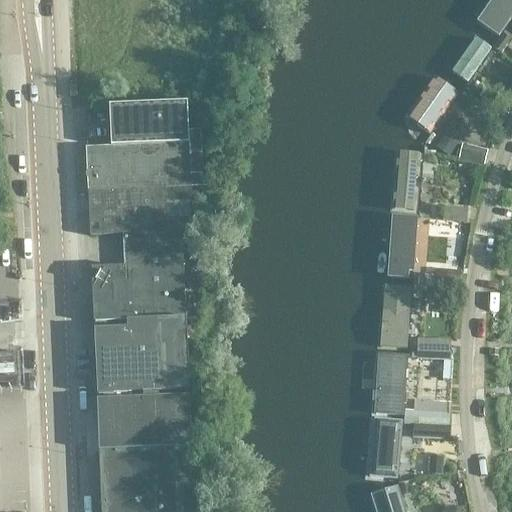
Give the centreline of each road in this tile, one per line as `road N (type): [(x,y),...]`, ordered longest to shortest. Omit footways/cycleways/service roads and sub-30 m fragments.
road 1 (unclassified): [(62,511),(37,0)]
road 2 (residential): [(479,511),(466,401),(482,236),(511,142)]
